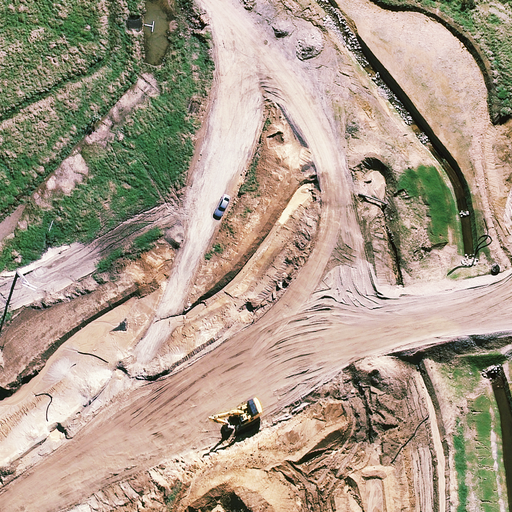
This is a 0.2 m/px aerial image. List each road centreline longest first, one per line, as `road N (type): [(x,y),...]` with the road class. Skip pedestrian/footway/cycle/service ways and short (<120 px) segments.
road 1 (track): [(511,308),(329,348),(31,511)]
road 2 (unknown): [(213,0),(102,511)]
road 3 (unknown): [(30,511),(140,0)]
